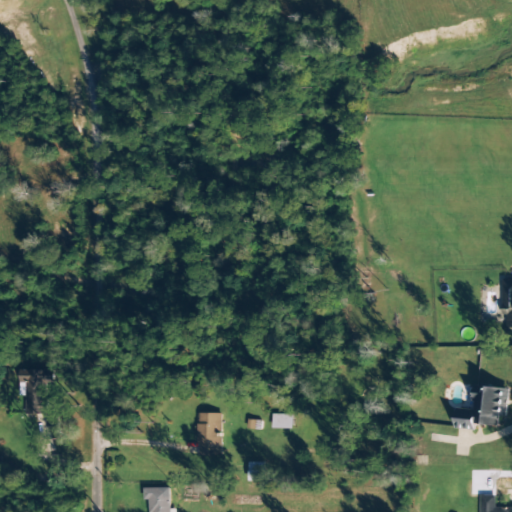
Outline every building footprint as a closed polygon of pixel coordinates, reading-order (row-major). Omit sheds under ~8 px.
[(21,396),(26,396),(26,415),(48,415),(48,384),(55,383),(55,369),(20,370),(21,396)] [(456,429),(476,431),(477,424),(499,426),(500,417),(507,417),(510,389),(477,385),(474,411),(458,409),(456,429)] [(58,427),(58,414),(47,414),(47,427),(58,427)] [(222,457),(223,414),(199,414),(198,456),(222,457)] [(293,415),(273,415),(273,429),(293,429),(293,415)] [(266,463),(249,463),(249,482),(266,482),(266,463)] [(170,511),(170,488),(145,489),(145,502),(151,502),(151,511),(170,511)] [(481,511),(511,511),(511,507),(496,508),(496,496),(481,496),(481,511)]
